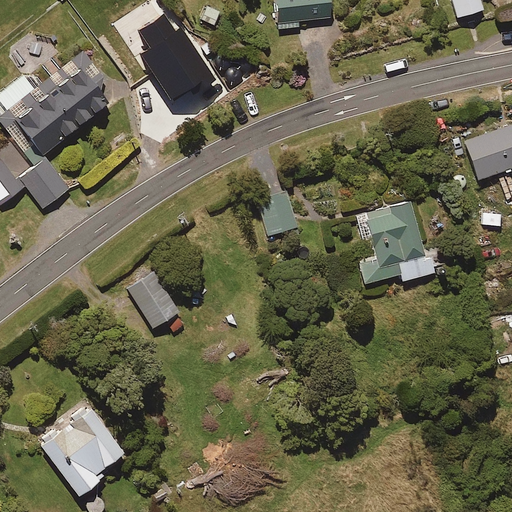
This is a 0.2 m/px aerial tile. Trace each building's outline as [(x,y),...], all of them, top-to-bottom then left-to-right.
[(271,0),(274,27),(328,22),(325,0),(271,0)] [(481,14),(476,0),(448,0),(455,21),(481,14)] [(221,13),(205,7),(198,23),(214,30),(221,13)] [(167,15),(150,35),(162,45),(178,25),(167,15)] [(103,78),(84,53),(63,70),(53,58),(37,71),(46,83),(36,92),(24,77),(0,96),(0,120),(35,165),(119,98),(103,78)] [(511,126),(462,143),(475,183),(511,170),(511,126)] [(22,188),(1,160),(0,161),(0,203),(0,204),(22,188)] [(69,190),(46,160),(21,179),(44,209),(69,190)] [(295,230),(284,194),(255,202),(265,239),(295,230)] [(422,260),(408,204),(354,217),(364,258),(355,260),(362,287),(398,278),(399,285),(434,276),(429,258),(422,260)] [(129,290),(154,330),(165,324),(172,337),(188,327),(156,274),(129,290)] [(131,464),(89,406),(39,443),(89,511),(103,511),(108,508),(95,490),(131,464)]
